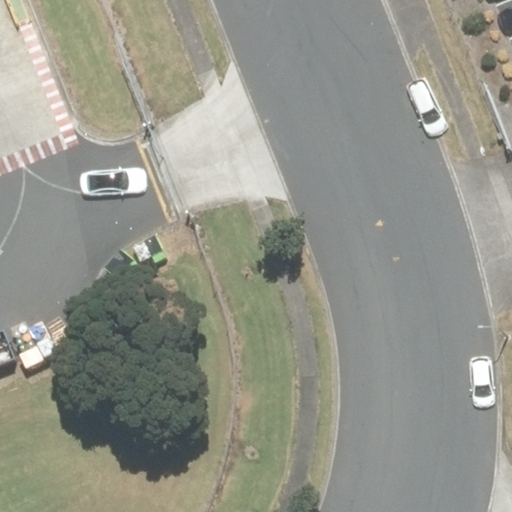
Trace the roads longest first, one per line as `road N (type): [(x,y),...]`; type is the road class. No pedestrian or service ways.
road 1 (unclassified): [(382,511),(419,358),(393,216),(303,0)]
road 2 (unknown): [(393,216),(511,190)]
